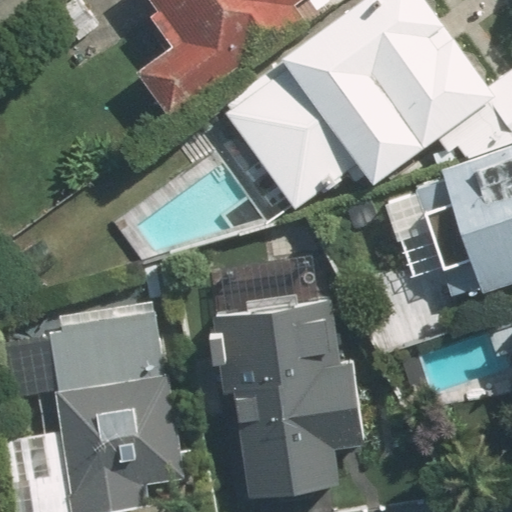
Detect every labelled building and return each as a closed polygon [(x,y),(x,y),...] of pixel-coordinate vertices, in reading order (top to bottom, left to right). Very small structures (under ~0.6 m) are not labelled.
[(298,0),(157,0),(164,10),(156,16),(177,44),(141,70),(170,109),(301,14),(294,3),(298,0)] [(491,79),(432,0),(357,0),(221,101),(295,205),(361,158),(378,182),(452,131),(467,152),(511,137),(511,65),(492,80),(491,79)] [(511,140),(443,163),(448,175),(418,185),(419,189),(386,200),(399,237),(403,236),(416,273),(473,253),(485,288),(511,279),(511,140)] [(337,365),(328,297),(212,313),(215,336),(207,336),(211,370),(232,366),(249,494),(336,482),(331,448),(362,444),(351,364),(337,365)] [(168,378),(160,313),(54,328),(55,339),(42,341),(48,390),(61,387),(62,393),(61,393),(66,434),(15,439),(24,511),(120,511),(150,508),(148,486),(188,481),(174,379),(168,378)]
